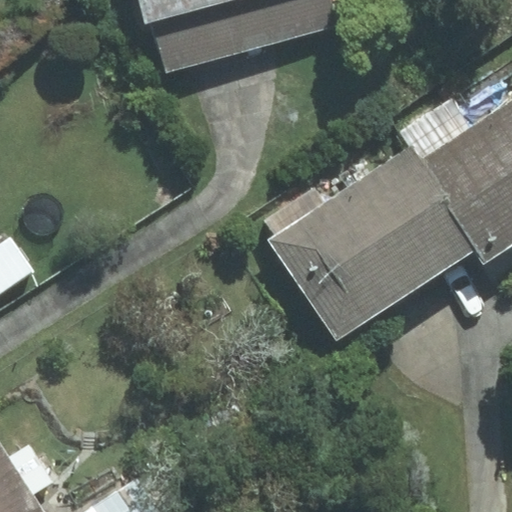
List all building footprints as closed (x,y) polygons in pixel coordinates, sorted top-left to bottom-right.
[(135,0),(158,77),(339,25),(331,0),(135,0)] [(256,222),(335,345),(472,256),(481,269),(511,249),(511,99),(428,153),(423,145),(328,205),(315,184),(256,222)] [(21,225),(0,237),(0,290),(2,294),(46,265),(21,225)] [(0,511),(47,511),(38,497),(56,486),(33,449),(11,462),(0,444),(0,511)] [(170,511),(141,472),(87,511),(170,511)]
